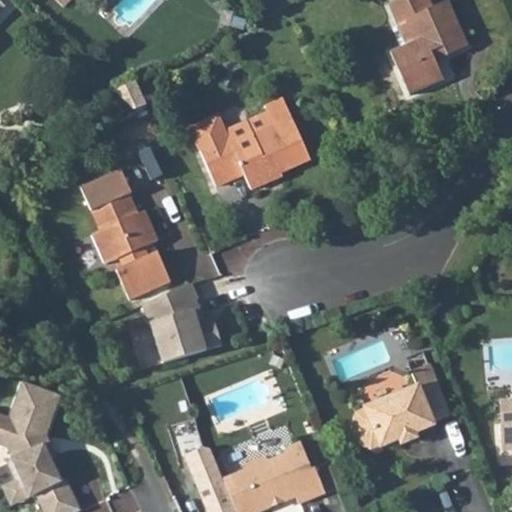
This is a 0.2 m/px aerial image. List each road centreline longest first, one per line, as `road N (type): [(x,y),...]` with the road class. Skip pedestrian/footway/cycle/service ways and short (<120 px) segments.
road 1 (residential): [(511,121),(429,231),(393,252),(283,284)]
road 2 (residential): [(97,390),(156,511)]
